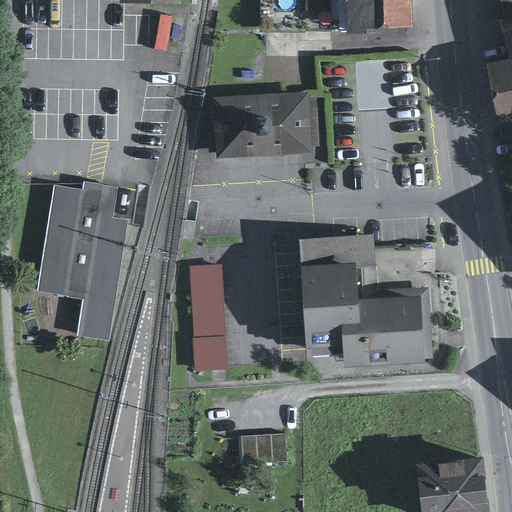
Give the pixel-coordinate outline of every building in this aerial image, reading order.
[(330,0),(265,0),(265,28),(330,29),(330,0)] [(350,0),(351,24),(407,22),(406,0),(350,0)] [(511,58),(493,66),(499,115),(511,112),(511,0),(499,0),(511,52),(511,58)] [(217,100),(220,153),(309,147),(306,95),(217,100)] [(66,329),(106,336),(127,216),(113,213),(117,186),(82,180),(81,189),(51,184),(32,292),(72,299),(66,329)] [(427,291),(375,295),(374,265),(363,266),(361,235),(301,238),(308,345),(343,343),(344,363),(431,357),(427,291)] [(193,270),(200,368),(225,367),(218,268),(193,270)] [(283,434),(243,436),(244,462),(285,460),(283,434)] [(335,465),(338,511),(387,511),(383,461),(335,465)] [(481,511),(478,462),(420,466),(424,508),(437,507),(437,511),(481,511)]
